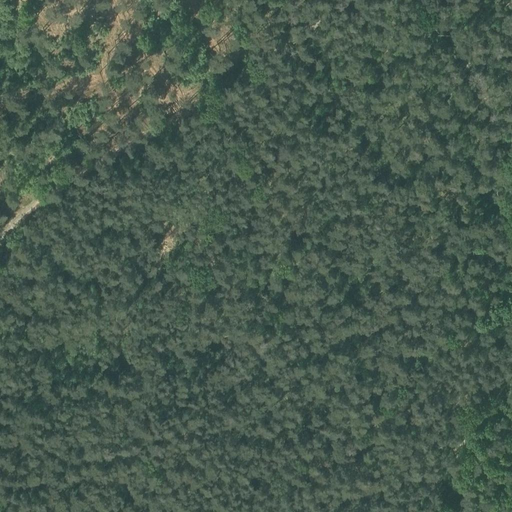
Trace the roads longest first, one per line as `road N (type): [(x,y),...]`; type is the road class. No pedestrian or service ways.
road 1 (track): [(337,0),(153,132),(56,184),(0,240)]
road 2 (track): [(511,146),(424,0)]
